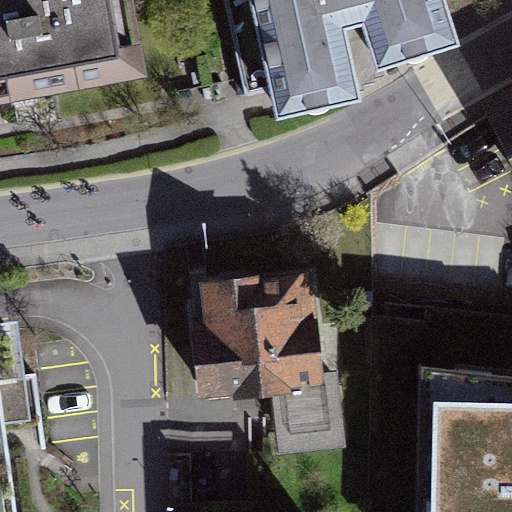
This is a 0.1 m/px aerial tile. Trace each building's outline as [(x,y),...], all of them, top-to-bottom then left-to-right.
[(161,77),(143,0),(0,0),(0,55),(13,110),(74,96),(161,77)] [(456,44),(444,0),(253,0),(284,119),(373,96),(354,23),(375,17),(386,62),(456,44)] [(346,283),(222,290),(223,315),(231,451),(355,444),(346,283)] [(0,511),(30,511),(21,444),(12,379),(35,376),(27,314),(0,317),(0,511)] [(511,511),(511,373),(420,363),(415,511),(511,511)]
